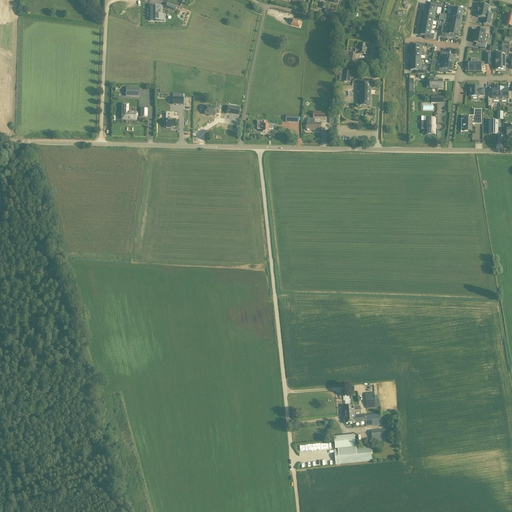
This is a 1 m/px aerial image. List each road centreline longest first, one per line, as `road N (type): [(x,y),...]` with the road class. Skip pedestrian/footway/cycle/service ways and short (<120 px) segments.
road 1 (track): [(298,511),(259,147)]
road 2 (unclassified): [(511,151),(239,147)]
road 3 (unclassified): [(239,147),(264,9),(332,19)]
road 4 (unclassified): [(100,144),(106,7),(113,0)]
road 5 (unclassified): [(239,147),(100,144)]
